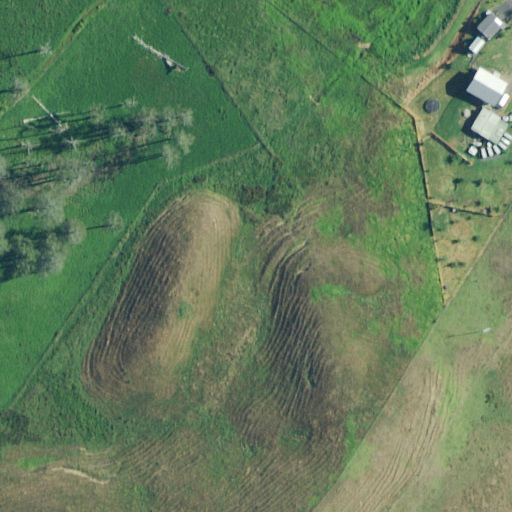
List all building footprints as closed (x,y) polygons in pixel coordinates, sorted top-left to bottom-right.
[(501,28),(488,16),(476,28),(488,41),(501,28)] [(506,84),(478,68),(464,90),(492,107),(506,84)] [(421,111),(432,103),(425,93),(413,101),(421,111)] [(509,123),(482,108),(470,130),(497,144),(509,123)] [(456,132),(448,125),(440,134),(448,141),(456,132)] [(511,144),(511,136),(508,134),(500,145),(508,150),(511,144)]
